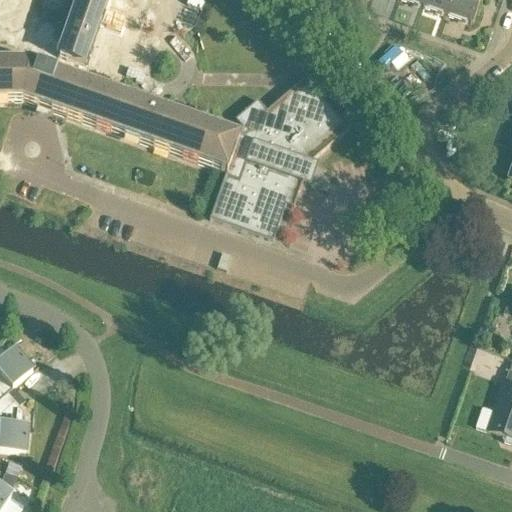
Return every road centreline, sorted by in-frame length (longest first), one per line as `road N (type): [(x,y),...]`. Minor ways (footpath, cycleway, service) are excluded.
road 1 (residential): [(34,154),(40,179),(337,290),(361,288),(458,201)]
road 2 (residential): [(100,394),(324,462),(356,488),(357,511)]
road 3 (residential): [(410,140),(289,0)]
road 4 (residential): [(100,394),(85,348),(0,301)]
road 5 (residential): [(410,140),(511,49)]
road 6 (residential): [(71,511),(100,394)]
